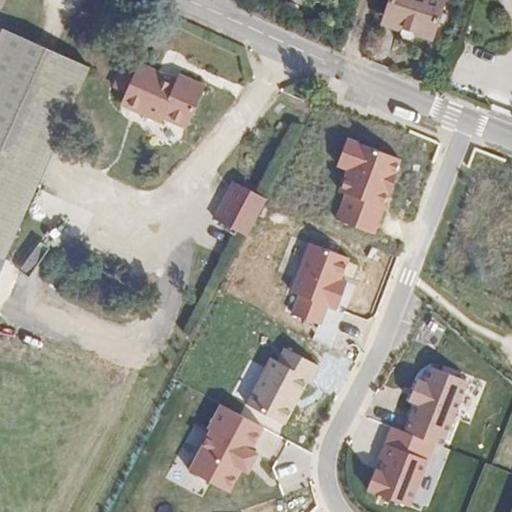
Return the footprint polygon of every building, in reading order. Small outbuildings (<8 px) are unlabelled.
[(443,33),(454,0),(401,0),(396,17),(414,23),(411,32),(424,37),(428,28),(443,33)] [(0,272),(92,73),(0,32),(0,31),(0,272)] [(193,123),(210,84),(190,75),(188,81),(146,62),(129,100),(168,118),(171,113),(193,123)] [(405,157),(352,137),(341,166),(349,169),(342,188),(354,193),(345,216),(379,228),(405,157)] [(248,232),(269,195),(244,182),(223,220),(248,232)] [(356,255),(310,238),(290,291),(295,294),(288,314),(326,328),(332,312),(342,316),(357,278),(349,275),(356,255)] [(322,364),(285,346),(279,356),(270,351),(245,399),(288,421),(310,377),(314,379),(322,364)] [(469,380),(431,365),(425,379),(420,377),(411,401),(416,403),(405,430),(436,442),(444,445),(469,380)] [(267,423),(221,401),(209,426),(212,429),(192,468),(233,488),(243,468),(249,471),(259,450),(255,447),(267,423)] [(393,425),(369,490),(412,506),(436,442),(405,430),(393,425)]
